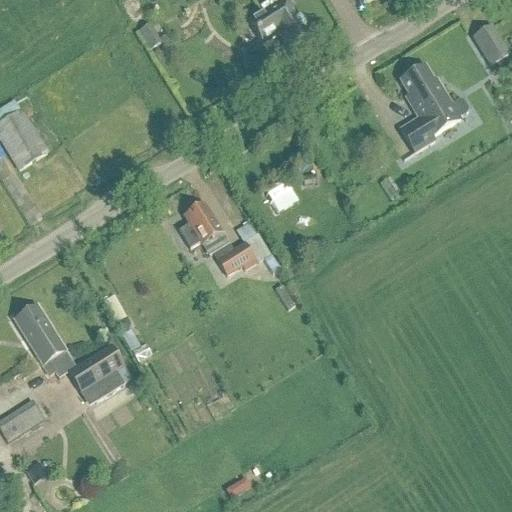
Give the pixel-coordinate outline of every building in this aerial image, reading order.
[(263,48),(276,40),(286,57),(309,43),(282,0),(278,0),(259,12),(261,15),(251,21),(253,25),(249,27),(263,48)] [(352,0),(360,13),(379,0),(352,0)] [(169,46),(179,40),(166,22),(157,28),(169,46)] [(138,36),(149,55),(155,52),(161,48),(149,29),(144,32),(138,36)] [(490,73),(510,61),(491,32),(472,45),(490,73)] [(432,149),(429,144),(458,127),(457,124),(465,120),(466,116),(461,108),(457,107),(449,111),(438,91),(435,93),(423,74),(399,88),(415,114),(411,116),(417,125),(399,136),(413,160),(432,149)] [(46,159),(20,116),(13,106),(0,113),(0,146),(18,176),(46,159)] [(281,191),(291,210),(311,198),(300,180),(281,191)] [(389,183),(379,190),(389,205),(399,198),(389,183)] [(203,211),(183,223),(196,245),(185,252),(197,271),(211,261),(226,284),(242,274),(244,277),(255,269),(243,250),(227,261),(222,254),(228,251),(203,211)] [(243,250),(255,269),(257,268),(271,261),(259,239),(242,248),(243,250)] [(80,400),(81,399),(90,414),(125,393),(116,377),(122,373),(109,352),(74,374),(36,313),(13,328),(48,382),(63,373),(80,400)] [(20,388),(42,378),(36,366),(15,375),(20,388)] [(0,439),(6,450),(19,441),(43,426),(31,406),(0,425),(0,439)] [(16,448),(1,459),(12,473),(27,461),(16,448)] [(25,477),(33,490),(44,483),(36,470),(25,477)]
